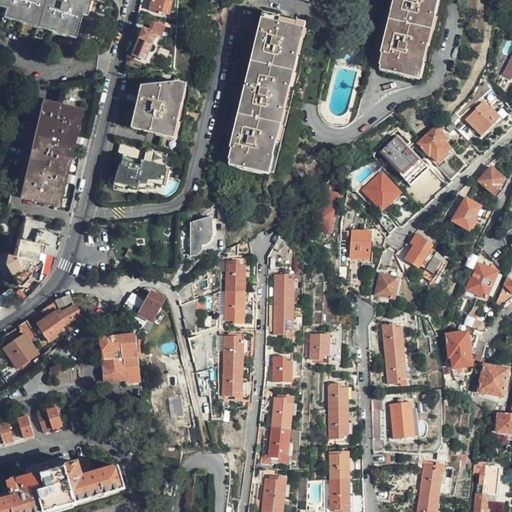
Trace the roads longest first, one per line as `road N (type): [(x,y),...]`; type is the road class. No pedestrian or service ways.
road 1 (tertiary): [(137,0),(81,223),(57,281)]
road 2 (residential): [(372,511),(361,310)]
road 3 (residential): [(511,135),(392,243)]
road 4 (residential): [(54,358),(108,303),(105,290),(57,281)]
